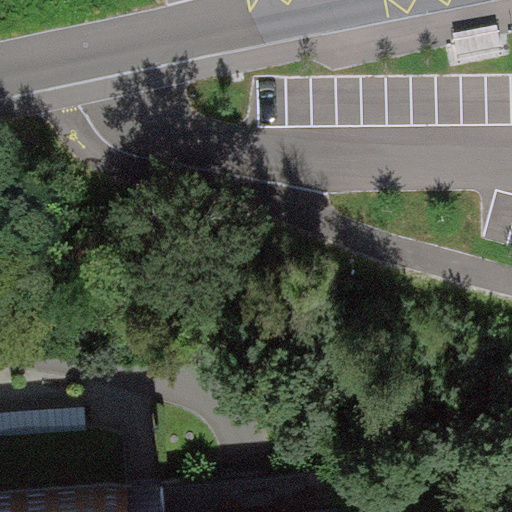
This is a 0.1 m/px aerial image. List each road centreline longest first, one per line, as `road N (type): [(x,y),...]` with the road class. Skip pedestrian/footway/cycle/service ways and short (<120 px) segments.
road 1 (residential): [(0,68),(329,0)]
road 2 (residential): [(0,343),(131,367),(220,401),(247,451)]
